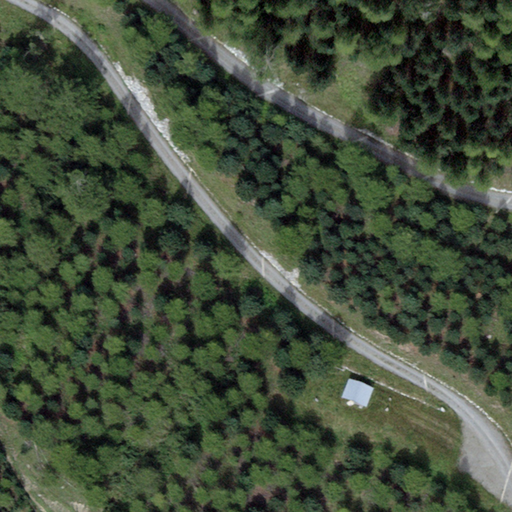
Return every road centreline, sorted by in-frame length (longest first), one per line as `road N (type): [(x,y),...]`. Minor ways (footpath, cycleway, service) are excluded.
road 1 (track): [(34,0),(96,40),(169,157),(279,281),(456,397),(511,464)]
road 2 (track): [(511,198),(428,177),(314,116),(151,0)]
